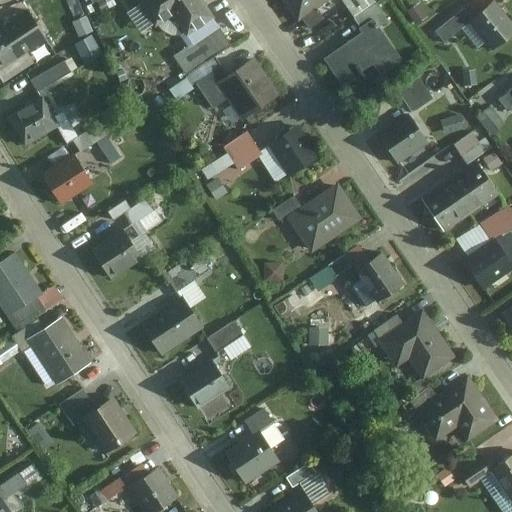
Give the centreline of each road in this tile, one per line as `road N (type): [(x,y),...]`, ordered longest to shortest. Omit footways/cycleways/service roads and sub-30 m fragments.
road 1 (residential): [(511,376),(247,0)]
road 2 (residential): [(223,511),(0,166)]
